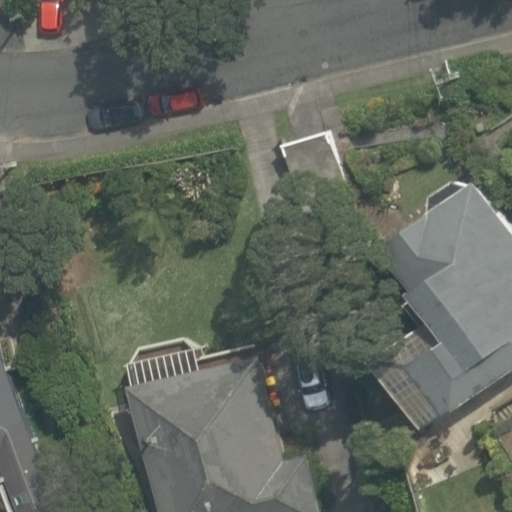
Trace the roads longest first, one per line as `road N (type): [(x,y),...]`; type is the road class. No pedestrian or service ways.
road 1 (residential): [(0,70),(264,41)]
road 2 (residential): [(264,41),(498,0)]
